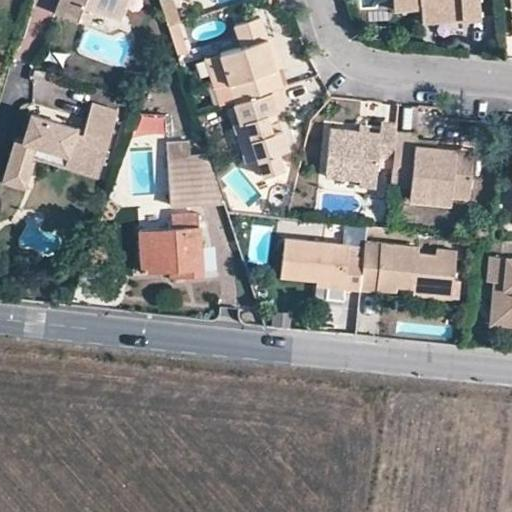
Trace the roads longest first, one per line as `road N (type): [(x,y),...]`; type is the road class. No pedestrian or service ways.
road 1 (residential): [(0,317),(511,369)]
road 2 (residential): [(326,0),(344,51),(379,66),(511,81)]
